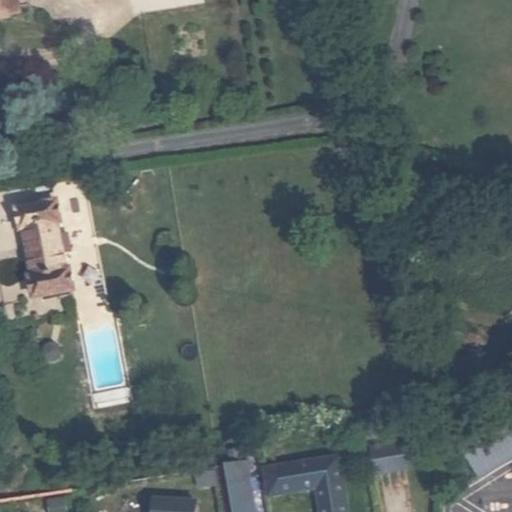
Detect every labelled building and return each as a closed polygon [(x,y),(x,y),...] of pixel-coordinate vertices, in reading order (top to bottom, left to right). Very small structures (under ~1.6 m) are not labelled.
[(16,0),(0,0),(0,15),(19,11),(16,0)] [(56,295),(71,292),(64,251),(70,249),(67,230),(60,231),(54,202),(19,208),(33,291),(55,287),(56,295)] [(511,419),(464,447),(481,475),(511,457),(511,419)] [(430,433),(421,433),(422,446),(431,446),(430,433)] [(405,440),(371,446),(375,472),(409,466),(405,440)] [(347,511),(339,456),(265,468),(269,494),(317,487),(320,511),(347,511)] [(253,511),(248,465),(225,468),(231,511),(253,511)] [(200,475),(202,489),(216,487),(213,473),(200,475)] [(194,511),(195,503),(154,499),(152,511),(194,511)]
